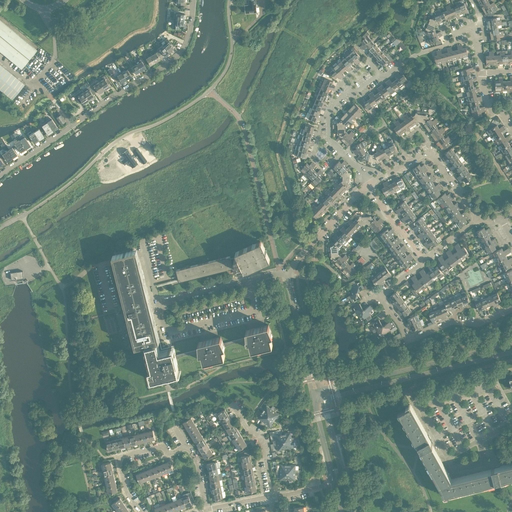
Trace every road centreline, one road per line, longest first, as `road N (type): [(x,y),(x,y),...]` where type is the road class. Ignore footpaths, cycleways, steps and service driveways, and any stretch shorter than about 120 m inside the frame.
road 1 (residential): [(0,174),(173,57),(194,0)]
road 2 (unclassified): [(209,91),(125,134),(0,229)]
road 3 (residential): [(511,310),(408,341),(380,297),(423,260)]
road 4 (tertiary): [(511,343),(320,390)]
road 5 (tertiary): [(323,399),(511,352)]
road 6 (residential): [(369,183),(429,151),(478,219)]
road 7 (residential): [(140,511),(125,489),(121,457),(185,446)]
road 8 (residential): [(289,272),(369,183)]
